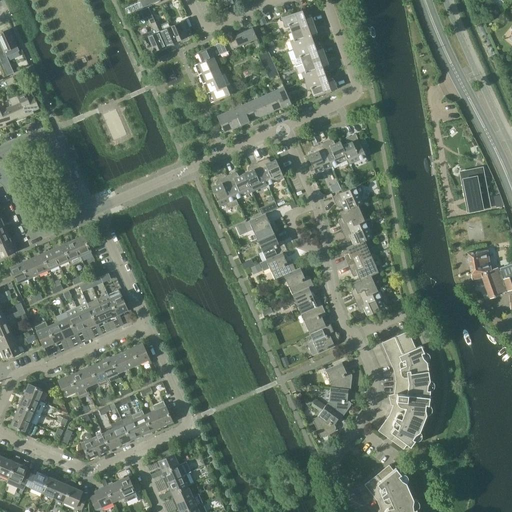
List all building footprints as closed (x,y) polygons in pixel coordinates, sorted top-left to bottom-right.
[(148,7),(140,11),(143,18),(152,15),(148,7)] [(291,33),(313,25),(310,15),(304,17),(302,11),(282,18),(285,27),(288,26),(291,33)] [(155,22),(166,48),(174,45),(173,43),(176,41),(170,26),(163,29),(159,20),(155,22)] [(170,26),(176,41),(180,40),(181,42),(193,37),(185,20),(170,26)] [(159,52),(166,48),(155,22),(151,24),(155,33),(148,36),(154,51),(158,49),(159,52)] [(293,50),(313,43),(311,37),(317,35),(313,25),(291,33),(293,40),(290,41),(293,50)] [(234,36),(238,46),(257,38),(252,28),(234,36)] [(0,46),(0,59),(6,56),(4,52),(17,46),(9,29),(0,32),(0,43),(1,46),(0,46)] [(216,44),(220,54),(238,46),(234,36),(216,44)] [(300,57),(302,64),(325,56),(321,46),(315,48),(313,43),(293,50),(296,59),(300,57)] [(197,52),(201,62),(202,62),(213,57),(220,54),(216,44),(197,52)] [(261,62),(271,58),(267,49),(257,53),(261,62)] [(304,81),(325,74),(323,68),(328,66),(325,56),(302,64),(305,71),(301,73),(304,81)] [(202,62),(201,62),(194,65),(198,74),(217,66),(213,57),(202,62)] [(278,74),(271,58),(261,62),(269,78),(278,74)] [(198,74),(202,84),(221,75),(217,66),(198,74)] [(327,80),(325,74),(304,81),(308,90),(311,89),(314,96),(336,88),(332,78),(327,80)] [(207,93),(210,92),(210,91),(225,84),(221,75),(202,84),(207,93)] [(9,78),(12,85),(13,88),(17,86),(13,77),(9,78)] [(210,91),(210,92),(214,101),(233,93),(228,83),(225,84),(210,91)] [(283,87),(275,90),(282,107),(290,103),(283,87)] [(266,94),(274,110),(282,107),(275,90),(266,94)] [(24,92),(16,96),(26,117),(34,113),(33,111),(39,108),(34,96),(27,99),(24,92)] [(258,98),(265,114),(274,110),(266,94),(258,98)] [(6,108),(11,120),(17,118),(18,120),(26,117),(16,96),(9,99),(11,106),(6,108)] [(230,102),(233,109),(240,125),(249,121),(242,105),(239,98),(230,102)] [(250,101),(257,118),(265,114),(258,98),(250,101)] [(250,101),(242,105),(249,121),(257,118),(250,101)] [(0,127),(6,125),(5,123),(11,120),(6,108),(0,110),(0,127)] [(225,112),(232,129),(240,125),(233,109),(225,112)] [(224,132),(232,129),(225,112),(217,116),(224,132)] [(346,143),(342,145),(341,146),(347,159),(349,164),(366,157),(356,134),(347,138),(346,138),(346,139),(345,139),(345,140),(345,141),(346,143)] [(341,146),(342,145),(340,141),(334,143),(333,141),(332,140),(331,140),(330,140),(321,143),(331,166),(347,159),(341,146)] [(315,174),(331,166),(321,143),(313,147),(312,148),(312,149),(311,149),(311,150),(312,151),(313,153),(307,155),(315,174)] [(69,147),(68,148),(72,159),(74,158),(78,157),(73,146),(69,147)] [(257,162),(267,185),(284,178),(275,159),(270,162),(269,160),(269,159),(268,158),(267,158),(266,158),(265,158),(257,162)] [(248,171),(243,173),(251,192),(267,185),(257,162),(249,165),(248,166),(248,167),(247,168),(247,169),(248,171)] [(474,170),(462,172),(467,196),(465,197),(467,211),(488,207),(486,194),(487,194),(482,168),(481,169),(481,170),(475,171),(474,170)] [(234,172),(225,176),(235,199),(251,192),(243,173),(238,176),(237,174),(237,173),(236,172),(235,172),(234,172)] [(236,201),(235,199),(225,176),(217,180),(216,180),(216,181),(216,182),(215,182),(215,183),(216,183),(216,185),(211,188),(219,206),(225,203),(226,206),(227,207),(228,208),(229,208),(230,208),(238,204),(237,202),(236,203),(236,201)] [(357,205),(358,205),(362,203),(355,187),(332,197),(336,205),(336,206),(337,206),(337,207),(338,207),(339,207),(341,206),(344,211),(357,205)] [(499,195),(494,196),(496,207),(503,206),(499,195)] [(344,211),(339,213),(341,218),(339,219),(338,220),(338,221),(338,222),(342,231),(364,221),(358,205),(357,205),(344,211)] [(264,206),(259,208),(262,215),(265,213),(267,212),(264,206)] [(257,232),(260,239),(274,233),(274,234),(279,231),(278,230),(278,231),(275,224),(274,223),(273,222),(272,222),(271,222),(269,223),(265,213),(262,215),(248,221),(243,223),(247,232),(252,230),(254,233),(257,232)] [(351,240),(353,244),(353,245),(364,240),(372,237),(364,221),(342,231),(345,239),(345,240),(346,240),(347,241),(348,241),(349,241),(351,240)] [(0,246),(10,242),(6,232),(0,234),(0,246)] [(260,239),(257,240),(262,253),(265,251),(268,258),(268,259),(282,253),(287,251),(287,250),(286,250),(284,243),(283,243),(283,242),(282,242),(281,241),(280,242),(278,243),(274,234),(274,233),(260,239)] [(83,235),(73,240),(80,256),(91,251),(83,235)] [(62,244),(69,260),(80,256),(73,240),(62,244)] [(353,245),(353,244),(345,248),(348,253),(345,254),(345,255),(344,255),(344,256),(344,257),(344,258),(348,266),(371,256),(364,240),(353,245)] [(0,246),(0,258),(15,252),(10,242),(0,246)] [(52,249),(59,265),(69,260),(62,244),(52,249)] [(41,253),(48,269),(59,265),(52,249),(41,253)] [(477,251),(468,252),(472,272),(491,270),(487,250),(477,251)] [(31,258),(38,274),(48,269),(41,253),(31,258)] [(268,259),(268,258),(266,260),(259,263),(263,271),(269,269),(274,280),(284,275),(295,270),(295,269),(292,263),(292,262),(291,261),(290,261),(289,261),(288,261),(286,262),(282,253),(268,259)] [(357,275),(360,280),(371,275),(378,272),(371,256),(348,266),(352,274),(352,275),(353,276),(354,276),(355,276),(356,276),(357,275)] [(21,263),(28,279),(38,274),(31,258),(21,263)] [(17,283),(28,279),(21,263),(10,267),(17,283)] [(500,271),(498,272),(506,291),(508,290),(508,292),(511,290),(511,263),(499,268),(500,271)] [(284,275),(289,287),(292,286),(295,293),(309,287),(309,288),(313,285),(310,278),(309,277),(308,276),(307,276),(306,276),(304,277),(300,268),(295,270),(284,275)] [(491,270),(472,272),(473,278),(482,277),(490,298),(500,294),(500,293),(506,291),(498,272),(497,268),(491,270)] [(109,280),(106,274),(100,277),(103,283),(109,280)] [(360,280),(352,283),(354,288),(352,289),(352,290),(351,290),(351,291),(351,292),(351,293),(355,301),(378,291),(371,275),(360,280)] [(295,293),(292,294),(297,307),(300,306),(303,313),(322,305),(322,304),(321,304),(318,297),(318,296),(317,296),(316,296),(315,296),(314,296),(313,297),(309,288),(309,287),(295,293)] [(385,307),(378,291),(355,301),(358,309),(359,310),(359,311),(360,311),(361,311),(362,311),(364,310),(366,315),(385,307)] [(120,294),(110,299),(117,315),(119,314),(128,310),(120,294)] [(97,299),(87,303),(96,324),(98,323),(106,319),(99,303),(97,299)] [(99,303),(106,319),(115,316),(117,321),(121,319),(119,314),(117,315),(110,299),(99,303)] [(87,303),(87,302),(76,307),(85,329),(94,325),(96,330),(100,328),(98,323),(96,324),(87,303)] [(269,305),(260,309),(264,316),(273,312),(269,305)] [(309,333),(330,324),(326,326),(322,317),(323,316),(324,316),(324,315),(325,315),(325,314),(325,313),(325,312),(322,305),(303,313),(307,320),(304,321),(309,333)] [(66,312),(68,317),(75,333),(77,332),(85,329),(76,307),(66,312)] [(0,324),(14,318),(12,314),(4,317),(2,311),(0,311),(0,324)] [(58,322),(65,338),(73,334),(75,339),(79,338),(77,332),(75,333),(68,317),(58,322)] [(0,336),(11,332),(8,326),(16,322),(14,318),(0,324),(0,336)] [(54,342),(47,326),(45,322),(35,327),(36,331),(43,347),(52,343),(55,348),(58,347),(56,341),(54,342)] [(54,342),(56,341),(65,338),(58,322),(47,326),(54,342)] [(309,333),(309,334),(312,341),(310,342),(308,343),(308,344),(308,346),(311,353),(312,356),(318,353),(334,346),(330,336),(332,335),(333,335),(333,334),(334,333),(334,332),(333,331),(331,325),(330,324),(309,333)] [(430,380),(427,362),(428,361),(429,360),(429,358),(429,355),(428,354),(427,353),(425,353),(424,353),(420,345),(415,347),(407,331),(381,343),(394,372),(395,382),(393,406),(389,415),(378,431),(403,450),(407,445),(410,447),(414,440),(415,440),(417,440),(418,440),(420,439),(421,437),(421,435),(420,433),(419,431),(426,414),(428,414),(429,413),(430,412),(431,410),(431,407),(430,406),(428,404),(430,390),(431,390),(432,389),(433,387),(434,386),(433,383),(432,382),(431,381),(430,380)] [(0,349),(23,339),(21,335),(14,338),(11,332),(0,336),(0,349)] [(25,343),(23,339),(0,349),(0,350),(4,360),(20,353),(17,347),(25,343)] [(131,348),(138,364),(149,359),(142,343),(131,348)] [(121,352),(128,368),(138,364),(131,348),(121,352)] [(110,357),(117,373),(128,368),(121,352),(110,357)] [(100,362),(107,378),(117,373),(110,357),(100,362)] [(286,357),(280,360),(283,367),(289,365),(286,357)] [(90,366),(97,382),(107,378),(100,362),(90,366)] [(333,381),(333,388),(348,390),(350,390),(350,389),(352,376),(352,375),(351,374),(351,373),(350,372),(349,372),(348,372),(346,372),(342,362),(325,370),(331,382),(333,381)] [(79,371),(86,387),(97,382),(90,366),(79,371)] [(69,375),(76,391),(79,399),(89,394),(86,387),(79,371),(69,375)] [(65,396),(76,391),(69,375),(58,380),(65,396)] [(24,394),(40,401),(47,384),(34,379),(32,385),(28,383),(24,394)] [(332,401),(327,407),(340,416),(339,416),(341,418),(342,417),(350,406),(350,405),(350,404),(350,403),(350,402),(350,401),(349,401),(347,400),(348,390),(333,388),(330,387),(329,401),(332,401)] [(19,405),(35,411),(40,401),(24,394),(19,405)] [(315,399),(311,405),(316,408),(320,402),(315,399)] [(152,406),(154,410),(161,426),(172,421),(165,405),(163,401),(152,406)] [(83,408),(85,412),(95,408),(93,403),(83,408)] [(15,415),(36,424),(41,414),(35,411),(19,405),(15,415)] [(334,424),(339,416),(340,416),(327,407),(325,405),(317,416),(320,418),(313,421),(320,437),(321,437),(333,432),(334,431),(334,430),(335,430),(335,429),(335,428),(335,427),(335,426),(334,424)] [(132,415),(141,435),(151,431),(144,415),(142,410),(132,415)] [(144,415),(151,431),(161,426),(154,410),(144,415)] [(36,424),(15,415),(10,426),(31,435),(36,424)] [(121,419),(130,440),(141,435),(132,415),(121,419)] [(113,429),(120,445),(130,440),(121,419),(111,424),(113,429)] [(67,444),(72,432),(67,429),(62,441),(67,444)] [(102,433),(109,449),(120,445),(113,429),(102,433)] [(88,458),(99,454),(92,438),(90,432),(88,433),(84,435),(83,435),(83,436),(82,437),(82,438),(82,439),(83,440),(83,442),(81,443),(80,443),(79,444),(79,445),(78,446),(78,447),(78,448),(78,449),(79,450),(80,451),(81,452),(82,452),(83,452),(84,452),(85,452),(88,458)] [(92,438),(99,454),(109,449),(102,433),(92,438)] [(162,472),(178,465),(174,454),(170,455),(168,450),(160,453),(162,459),(158,461),(162,470),(162,472)] [(15,462),(17,463),(20,457),(16,455),(13,461),(4,457),(0,467),(0,474),(8,478),(15,462)] [(15,462),(8,478),(20,483),(25,485),(31,473),(25,471),(27,467),(17,463),(15,462)] [(163,474),(167,482),(183,475),(178,465),(162,472),(162,470),(156,472),(158,476),(163,474)] [(413,499),(409,491),(405,482),(407,480),(407,479),(407,477),(406,476),(406,475),(405,474),(404,474),(402,473),(400,473),(396,468),(393,470),(389,465),(364,485),(376,499),(381,509),(381,511),(416,511),(416,508),(418,507),(418,505),(419,503),(417,500),(415,499),(413,499)] [(49,470),(47,476),(49,476),(42,493),(53,497),(60,481),(51,477),(53,471),(49,470)] [(49,476),(47,476),(37,472),(36,475),(31,473),(25,485),(30,488),(42,493),(49,476)] [(188,485),(188,486),(194,483),(189,473),(183,475),(167,482),(171,491),(172,492),(188,485)] [(117,481),(124,497),(135,492),(141,489),(135,477),(130,480),(128,476),(117,481)] [(71,486),(73,487),(75,481),(71,479),(69,485),(60,481),(53,497),(64,502),(71,486)] [(101,481),(104,487),(106,486),(113,502),(124,497),(117,481),(108,485),(105,479),(101,481)] [(192,496),(188,486),(188,485),(172,492),(171,491),(165,493),(167,497),(172,494),(176,503),(192,496)] [(82,491),(73,487),(71,486),(64,502),(75,507),(81,509),(86,497),(81,495),(82,491)] [(101,507),(113,502),(106,486),(104,487),(94,491),(96,494),(90,497),(96,509),(101,507)] [(176,503),(180,511),(183,511),(202,504),(198,493),(192,496),(176,503)]
